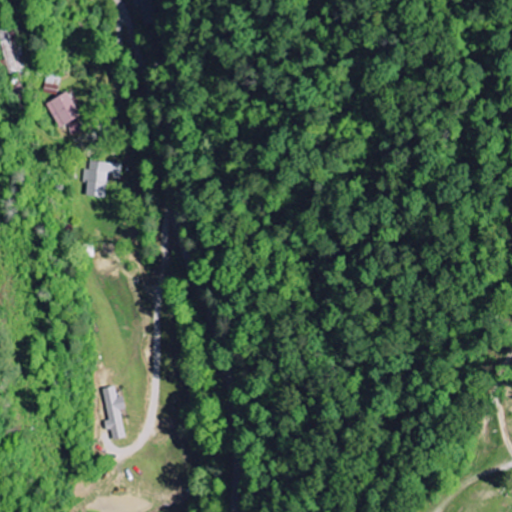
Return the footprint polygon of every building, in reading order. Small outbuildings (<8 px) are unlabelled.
[(141,8),(146,25),(161,21),(155,0),(135,0),(137,9),(141,8)] [(0,30),(0,37),(8,75),(28,70),(18,27),(0,30)] [(46,93),(59,93),(60,76),(46,76),(46,93)] [(59,128),(82,118),(70,92),(47,103),(59,128)] [(85,131),(82,121),(69,125),(72,135),(85,131)] [(108,178),(121,180),(123,165),(91,162),(90,170),(85,169),(84,184),(88,184),(87,196),(107,197),(108,178)] [(127,438),(121,410),(127,409),(124,397),(118,398),(116,387),(102,389),(109,421),(105,422),(106,431),(111,430),(114,441),(127,438)]
